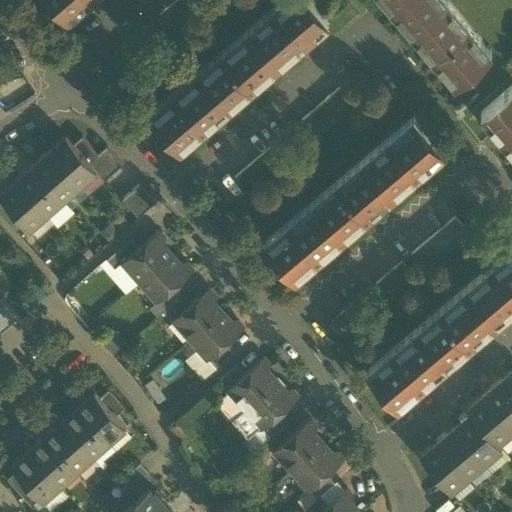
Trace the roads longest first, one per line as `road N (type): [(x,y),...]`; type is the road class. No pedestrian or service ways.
road 1 (residential): [(407,511),(402,480),(383,452),(173,191),(107,122),(63,99),(0,135)]
road 2 (residential): [(0,350),(59,301),(152,416),(210,511)]
